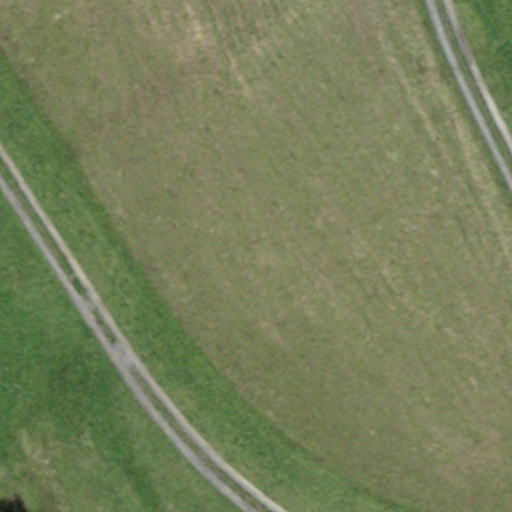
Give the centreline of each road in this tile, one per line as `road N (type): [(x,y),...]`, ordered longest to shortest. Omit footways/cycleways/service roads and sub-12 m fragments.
road 1 (track): [(263,511),(132,402),(0,185)]
road 2 (track): [(511,150),(442,0)]
